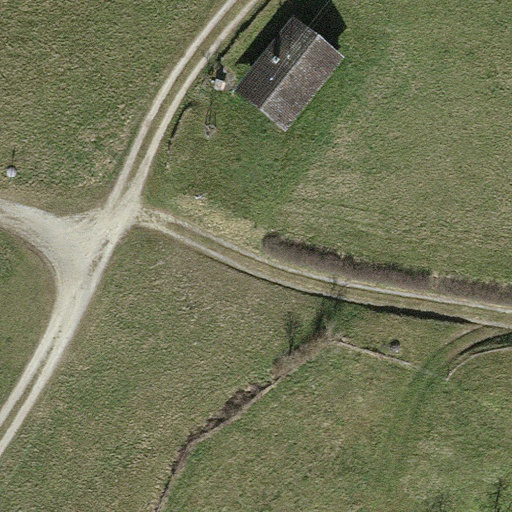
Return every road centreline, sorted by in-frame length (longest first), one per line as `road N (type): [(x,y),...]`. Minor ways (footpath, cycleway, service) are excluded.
road 1 (track): [(217,0),(148,113),(122,204),(59,336),(0,429)]
road 2 (track): [(122,204),(325,277),(511,309)]
